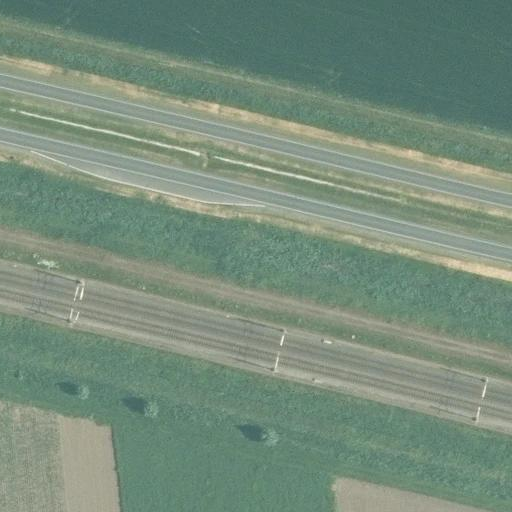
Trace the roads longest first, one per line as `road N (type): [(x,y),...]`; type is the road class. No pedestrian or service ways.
road 1 (track): [(0,237),(511,359)]
road 2 (trunk): [(511,199),(0,83)]
road 3 (trunk): [(0,137),(511,252)]
